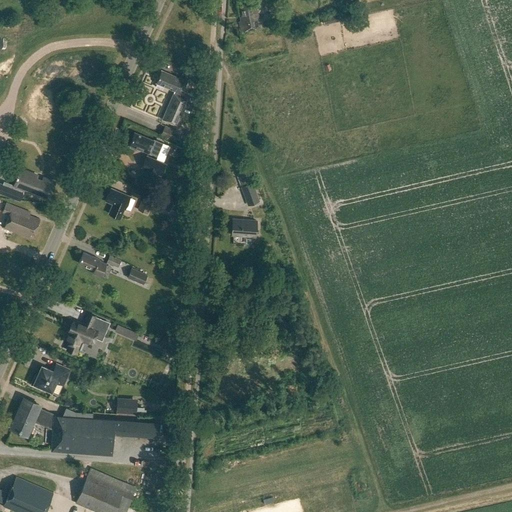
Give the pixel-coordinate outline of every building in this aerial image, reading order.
[(250,0),(239,2),(243,22),(239,22),(240,31),(260,28),(254,0),(250,0)] [(322,16),(324,25),(338,21),(336,13),(322,16)] [(162,118),(177,125),(182,112),(188,115),(194,101),(185,97),(188,92),(182,89),(186,79),(179,76),(178,77),(160,69),(155,82),(156,82),(154,86),(161,89),(162,85),(174,90),(162,118)] [(175,141),(179,131),(165,124),(160,135),(175,141)] [(136,147),(156,156),(162,142),(153,138),(152,139),(134,132),(128,144),(130,145),(129,147),(135,149),(136,147)] [(161,158),(168,160),(174,145),(168,143),(161,158)] [(165,164),(147,155),(142,167),(144,168),(155,172),(160,175),(165,164)] [(4,182),(0,191),(0,192),(19,200),(23,189),(36,194),(48,199),(53,185),(50,184),(51,181),(43,177),(42,179),(41,180),(36,178),(37,177),(38,175),(20,169),(14,186),(4,182)] [(237,175),(240,185),(248,182),(244,173),(237,175)] [(259,201),(252,182),(241,187),(248,205),(259,201)] [(129,192),(141,197),(136,208),(146,212),(150,203),(168,211),(172,203),(132,185),(129,192)] [(105,199),(112,202),(108,212),(120,217),(124,208),(129,196),(110,188),(105,199)] [(133,197),(130,207),(135,209),(139,198),(133,197)] [(2,212),(9,214),(4,228),(29,238),(31,234),(34,235),(40,219),(29,215),(30,212),(6,203),(2,212)] [(233,219),(232,235),(255,237),(256,220),(233,219)] [(83,250),(78,262),(94,269),(92,274),(99,276),(105,263),(98,259),(99,257),(83,250)] [(107,262),(118,267),(121,259),(110,255),(107,262)] [(127,277),(143,284),(147,275),(131,268),(127,277)] [(83,324),(74,320),(73,323),(71,322),(68,330),(69,330),(65,341),(70,343),(67,350),(75,353),(81,339),(91,343),(97,331),(100,332),(105,321),(95,316),(95,315),(88,312),(83,324)] [(114,331),(125,336),(128,329),(117,324),(114,331)] [(43,387),(52,391),(56,381),(63,384),(70,369),(56,363),(53,370),(42,366),(38,375),(36,374),(31,385),(42,389),(43,387)] [(46,423),(49,415),(37,410),(40,404),(24,397),(11,428),(27,434),(34,417),(46,423)] [(117,402),(117,413),(135,414),(136,403),(117,402)] [(51,416),(49,415),(46,423),(54,426),(52,450),(112,454),(113,432),(157,435),(158,423),(51,416)] [(124,511),(135,487),(90,468),(75,503),(76,503),(74,506),(84,510),(86,507),(98,511),(124,511)] [(0,499),(3,501),(2,503),(21,511),(42,511),(52,491),(15,475),(8,492),(0,488),(0,499)]
